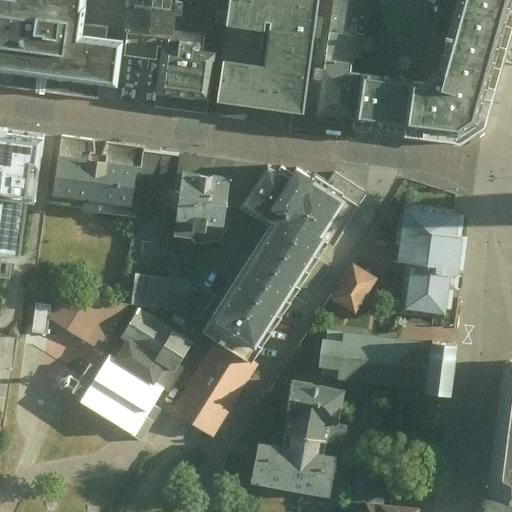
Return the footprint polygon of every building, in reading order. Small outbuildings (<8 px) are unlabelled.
[(0,0),(0,78),(101,91),(103,74),(124,76),(128,50),(131,33),(82,27),(85,0),(0,0)] [(135,0),(131,33),(128,50),(159,54),(165,0),(181,0),(184,0),(135,0)] [(184,0),(181,0),(165,0),(159,54),(154,102),(222,109),(231,42),(207,39),(211,3),(204,3),(184,0)] [(222,109),(296,119),(298,109),(299,96),(311,98),(314,71),(324,0),(236,0),(231,42),(222,109)] [(511,0),(438,0),(434,38),(449,42),(441,68),(429,75),(364,67),(358,116),(357,124),(407,130),(470,138),(487,126),(511,41),(511,0)] [(358,116),(364,67),(356,61),(357,50),(360,51),(361,44),(369,45),(372,23),(335,19),(329,73),(324,112),(358,116)] [(324,112),(329,73),(314,71),(311,98),(299,96),(298,109),(324,112)] [(0,293),(5,248),(22,250),(29,189),(41,190),(48,126),(0,120),(0,293)] [(141,166),(143,148),(107,143),(103,151),(101,161),(92,161),(94,150),(92,140),(61,136),(54,192),(83,195),(83,206),(134,213),(135,202),(130,201),(135,165),(141,166)] [(239,205),(266,164),(143,148),(141,166),(138,184),(161,187),(160,207),(177,210),(174,233),(193,236),(192,239),(201,240),(202,237),(216,240),(239,205)] [(330,243),(363,191),(335,173),(329,182),(314,173),(311,177),(302,171),(296,168),(293,173),(280,165),(277,171),(266,164),(239,205),(267,224),(248,254),(254,258),(245,272),(239,268),(202,326),(226,343),(251,358),(327,240),(330,243)] [(453,210),(403,204),(402,213),(399,213),(393,260),(410,262),(406,289),(403,288),(400,311),(444,317),(448,286),(460,288),(462,276),(456,275),(456,268),(463,269),(466,244),(459,243),(463,216),(452,214),(453,210)] [(351,262),(330,296),(355,311),(375,278),(351,262)] [(136,305),(174,309),(191,281),(134,274),(130,304),(136,305)] [(196,284),(172,320),(190,331),(213,295),(196,284)] [(136,305),(130,304),(64,295),(50,315),(110,355),(100,370),(89,364),(71,392),(83,398),(82,400),(131,430),(130,432),(141,439),(161,410),(153,404),(163,388),(167,390),(183,366),(178,363),(193,341),(136,305)] [(321,363),(320,373),(425,386),(425,391),(448,394),(454,343),(431,340),(431,344),(325,330),(324,339),(321,339),(318,363),(321,363)] [(255,361),(251,358),(226,343),(220,352),(210,346),(170,410),(209,434),(255,361)] [(511,358),(509,359),(505,362),(503,366),(483,503),(484,511),(506,511),(510,504),(511,501),(511,358)] [(291,379),(288,397),(282,396),(279,413),(285,414),(282,433),(290,435),(320,439),(342,443),(345,423),(337,422),(343,388),(291,379)] [(320,439),(290,435),(288,447),(258,442),(255,466),(242,464),(239,486),(264,490),(265,484),(292,488),(293,487),(302,488),(302,490),(330,494),(336,455),(318,452),(320,439)] [(375,501),(375,487),(376,461),(356,460),(354,509),(368,510),(369,501),(375,501)] [(368,511),(419,511),(420,504),(384,501),(384,487),(375,487),(375,501),(369,501),(368,510),(368,511)]
